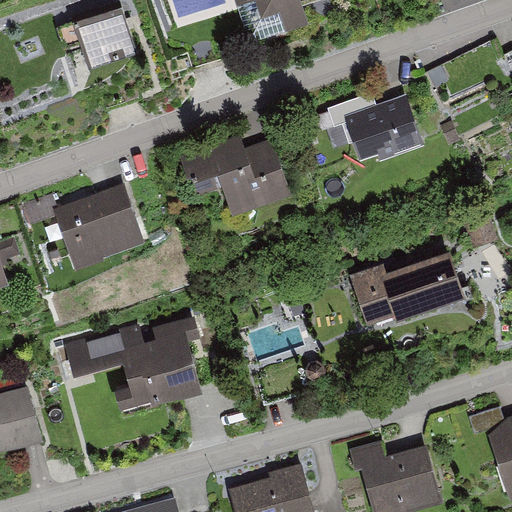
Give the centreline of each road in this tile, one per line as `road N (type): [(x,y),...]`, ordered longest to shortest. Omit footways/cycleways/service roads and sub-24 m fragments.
road 1 (residential): [(511,6),(0,186)]
road 2 (residential): [(10,511),(511,371)]
